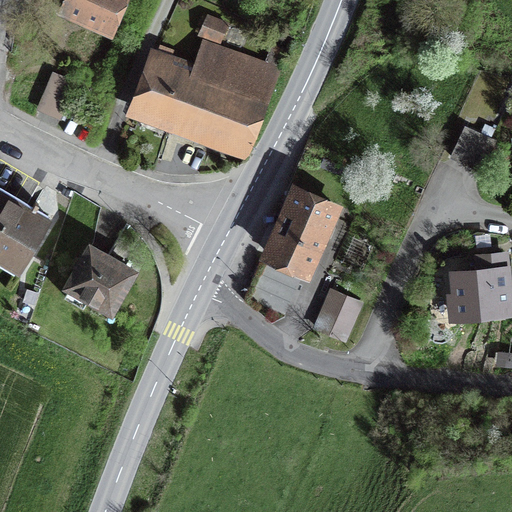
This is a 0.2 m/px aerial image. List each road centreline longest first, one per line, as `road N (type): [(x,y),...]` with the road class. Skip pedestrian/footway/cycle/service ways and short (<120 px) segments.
road 1 (primary): [(225,236),(341,0)]
road 2 (residential): [(225,236),(0,121)]
road 3 (residential): [(360,371),(432,225),(460,218),(511,226)]
road 4 (primary): [(105,511),(197,292)]
road 5 (unclassified): [(197,292),(297,353),(360,371)]
road 6 (unclassified): [(360,371),(511,390)]
